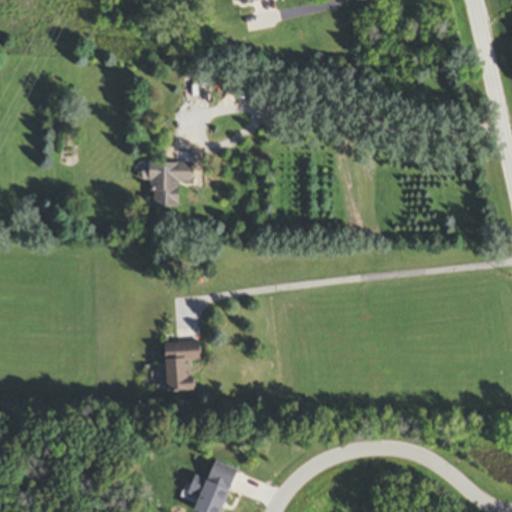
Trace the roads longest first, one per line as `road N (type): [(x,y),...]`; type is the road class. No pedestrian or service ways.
road 1 (residential): [(505,511),(428,462),(382,451),(334,458),(291,488),(279,511)]
road 2 (residential): [(511,169),(475,0)]
